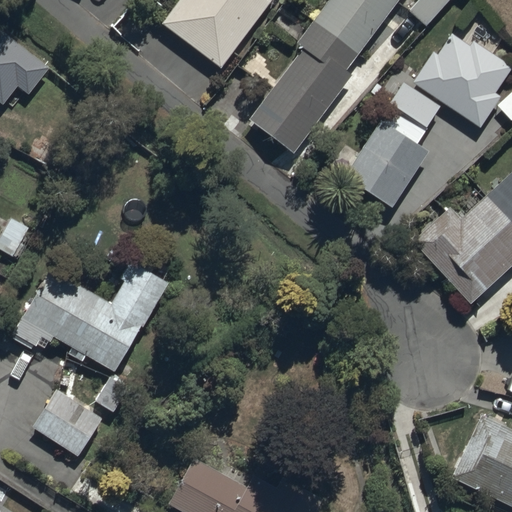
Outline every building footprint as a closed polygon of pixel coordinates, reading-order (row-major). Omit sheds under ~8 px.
[(220,64),(267,0),(175,0),(161,20),(220,64)] [(346,66),(394,0),(325,0),(296,39),(303,45),(249,116),(294,150),(353,71),(346,66)] [(450,0),(415,0),(408,9),(427,26),(450,0)] [(51,64),(0,24),(0,96),(4,100),(15,85),(24,93),(27,89),(29,91),(51,64)] [(433,45),(411,79),(480,124),(501,92),(495,88),(511,62),(511,61),(473,36),(469,42),(451,29),(438,48),(433,45)] [(381,113),(344,171),(391,201),(427,146),(417,139),(441,102),(402,77),(379,112),(381,113)] [(470,298),(511,259),(511,164),(459,213),(448,201),(411,235),(470,298)] [(30,224),(11,213),(0,234),(0,245),(19,255),(28,238),(24,235),(30,224)] [(110,298),(50,265),(12,334),(45,352),(55,333),(72,343),(67,351),(81,359),(86,351),(115,367),(140,322),(142,323),(168,276),(130,255),(118,275),(122,277),(110,298)] [(102,415),(55,385),(31,422),(78,453),(102,415)] [(511,424),(482,410),(452,471),(511,500),(511,424)] [(189,511),(324,511),(316,507),(323,493),(281,471),(274,483),(253,472),(246,484),(192,454),(167,500),(189,511)]
